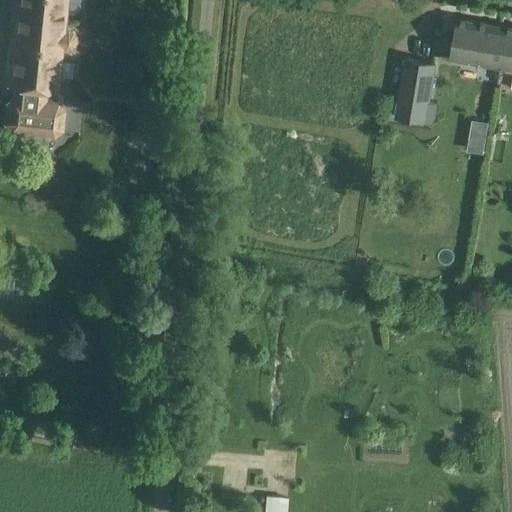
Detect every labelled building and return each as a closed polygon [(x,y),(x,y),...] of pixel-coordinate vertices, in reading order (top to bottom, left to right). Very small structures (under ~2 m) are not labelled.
[(55,100),(56,89),(61,49),(65,49),(71,49),(77,44),(78,41),(78,34),(74,30),(69,29),(63,28),(65,0),(17,0),(9,84),(9,86),(15,86),(14,96),(6,103),(4,123),(11,132),(56,137),(64,130),(66,109),(60,101),(55,100)] [(456,19),(450,58),(482,63),(500,66),(503,50),(496,49),(500,26),(490,24),(456,19)] [(511,27),(500,26),(496,49),(503,50),(500,66),(503,67),(511,68),(511,27)] [(405,58),(395,117),(433,123),(436,103),(428,101),(435,63),(405,58)] [(470,157),(486,159),(490,124),(473,122),(470,157)]
